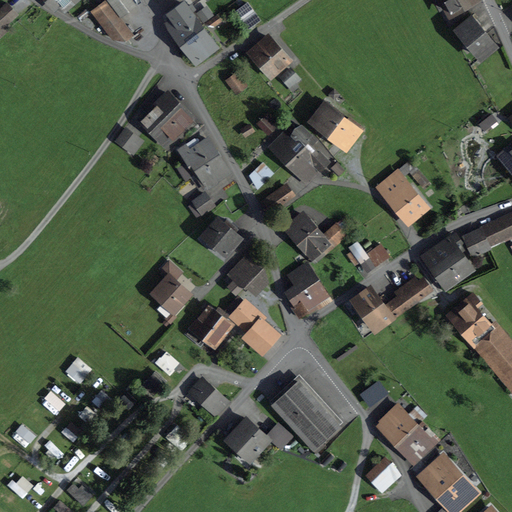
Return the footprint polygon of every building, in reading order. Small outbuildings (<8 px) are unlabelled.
[(75,0),(46,0),(53,7),(59,1),(66,8),(75,0)] [(118,17),(120,16),(108,0),(93,11),(113,38),(123,39),(131,34),(118,17)] [(131,0),(108,0),(120,16),(135,4),(131,0)] [(443,0),(451,12),(472,0),(443,0)] [(3,27),(17,14),(7,3),(0,9),(0,36),(0,37),(7,31),(3,27)] [(238,13),(232,17),(241,30),(258,17),(247,3),(236,11),(238,13)] [(171,26),(182,40),(201,26),(184,4),(170,14),(173,18),(168,22),(171,26)] [(206,8),(199,14),(203,19),(210,14),(206,8)] [(214,25),(221,20),(217,15),(211,20),(214,25)] [(457,30),(481,57),(495,46),(478,26),(480,24),(473,15),(467,19),(468,20),(457,30)] [(216,48),(201,26),(182,40),(198,62),(216,48)] [(267,36),(249,52),(271,76),(289,60),(267,36)] [(292,70),(282,78),(290,87),(299,79),(292,70)] [(227,81),(237,93),(245,87),(235,75),(227,81)] [(166,93),(147,111),(149,114),(142,120),(165,143),(171,137),(172,138),(192,119),(166,93)] [(314,122),(329,134),(343,116),(344,115),(330,103),(328,105),(322,101),(309,117),(314,122)] [(269,113),(258,123),(267,133),(278,122),(269,113)] [(347,120),(343,116),(329,134),(344,146),(348,141),(351,143),(363,128),(350,118),(347,120)] [(249,125),(241,129),(244,135),(252,131),(249,125)] [(286,161),(286,160),(311,135),(302,126),(295,133),(289,127),(271,145),(286,161)] [(125,128),(116,140),(133,153),(142,141),(125,128)] [(312,134),(311,135),(286,160),(307,181),(328,161),(320,152),(318,154),(310,146),(317,139),(312,134)] [(195,174),(197,172),(202,169),(202,168),(209,163),(205,158),(216,152),(207,138),(190,149),(187,144),(180,149),(188,162),(179,168),(186,180),(195,174)] [(511,148),(510,146),(499,155),(511,170),(511,148)] [(202,168),(202,169),(197,172),(206,186),(228,172),(216,152),(205,158),(209,163),(202,168)] [(409,169),(425,188),(430,184),(410,160),(399,170),(403,175),(409,169)] [(337,162),(331,167),(338,174),(344,169),(337,162)] [(379,185),(407,219),(423,205),(399,176),(395,171),(379,185)] [(293,196),(285,185),(262,201),(270,212),(293,196)] [(425,193),(429,198),(435,193),(431,188),(425,193)] [(204,193),(193,201),(202,214),(213,206),(204,193)] [(286,227),(306,249),(317,261),(340,241),(339,240),(350,231),(344,224),(343,225),(341,223),(338,224),(337,223),(322,236),(313,226),(315,224),(311,218),(309,220),(308,219),(309,218),(304,213),(303,214),(302,213),(286,227)] [(511,214),(481,229),(488,245),(511,233),(511,214)] [(204,234),(226,254),(240,238),(233,232),(236,228),(226,219),(222,223),(217,219),(204,234)] [(473,255),(489,247),(488,245),(481,229),(464,237),(473,255)] [(434,269),(459,251),(457,248),(462,244),(455,235),(425,256),(434,269)] [(350,248),(360,261),(367,256),(358,242),(350,248)] [(381,244),(367,254),(375,265),(389,255),(381,244)] [(446,285),(471,268),(459,251),(434,269),(446,285)] [(230,273),(240,282),(259,263),(249,254),(230,273)] [(169,275),(154,292),(174,310),(189,293),(174,279),(180,272),(169,262),(162,270),(169,275)] [(263,267),(259,263),(240,282),(244,286),(246,284),(256,294),(267,282),(263,267)] [(287,292),(295,304),(292,307),(299,317),(316,305),(319,309),(331,301),(306,264),(290,275),(297,285),(287,292)] [(414,279),(397,291),(401,297),(408,307),(431,290),(424,281),(419,285),(414,279)] [(391,318),(392,319),(408,307),(401,297),(385,309),(369,288),(354,299),(376,329),(391,318)] [(228,313),(237,321),(256,338),(268,325),(237,298),(226,311),(228,313)] [(476,344),(478,341),(493,328),(472,303),(472,304),(469,301),(464,305),(462,302),(459,304),(461,307),(452,315),(476,344)] [(216,346),(237,321),(228,313),(226,315),(219,308),(216,311),(209,305),(191,326),(192,327),(187,333),(199,343),(204,336),(216,346)] [(328,315),(337,328),(346,322),(337,308),(328,315)] [(171,312),(166,318),(170,322),(175,316),(171,312)] [(268,328),(259,338),(269,347),(278,337),(268,328)] [(493,328),(478,341),(511,381),(511,350),(493,328)] [(191,390),(217,414),(230,401),(224,396),(222,398),(201,379),(191,390)] [(338,424),(299,381),(273,404),(316,451),(322,445),(319,442),(338,424)] [(379,382),(362,394),(370,404),(386,392),(379,382)] [(386,420),(381,425),(399,443),(422,420),(423,419),(414,410),(408,415),(398,404),(384,418),(386,420)] [(228,438),(250,458),(268,439),(246,418),(228,438)] [(416,461),(439,439),(422,420),(399,443),(416,461)] [(268,436),(279,446),(289,435),(278,425),(268,436)] [(443,455),(423,473),(430,481),(428,483),(447,505),(451,502),(458,509),(473,495),(466,488),(469,485),(443,455)] [(366,474),(382,490),(400,474),(385,457),(366,474)]
